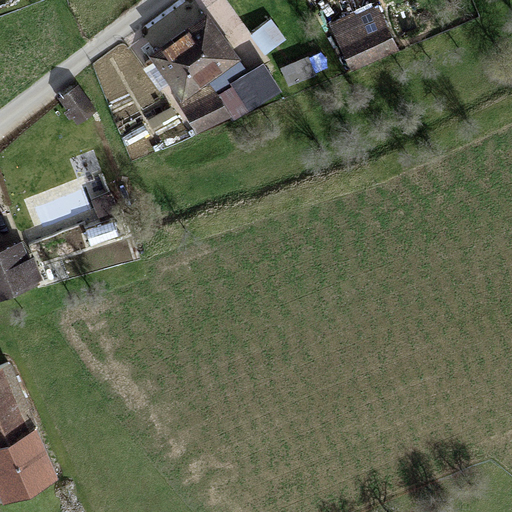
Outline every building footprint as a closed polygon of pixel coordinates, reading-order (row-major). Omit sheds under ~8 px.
[(371,5),(330,23),(348,67),(390,49),(371,5)] [(209,15),(153,54),(183,96),(238,57),(209,15)] [(263,65),(228,84),(245,113),(279,93),(263,65)] [(76,87),(58,98),(73,122),(91,111),(76,87)] [(217,92),(183,108),(195,133),(229,117),(217,92)] [(21,244),(0,251),(0,303),(37,291),(21,244)] [(11,366),(0,369),(0,440),(34,428),(11,366)] [(34,428),(0,440),(0,485),(3,492),(52,474),(34,428)]
